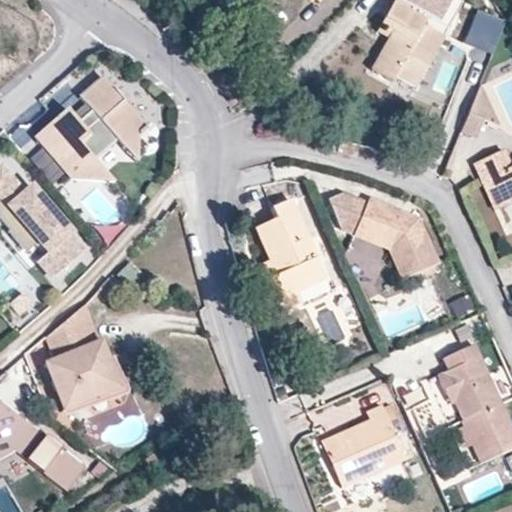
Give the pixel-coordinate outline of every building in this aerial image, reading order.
[(418,79),(440,39),(438,38),(447,22),(437,17),(443,8),(432,2),(433,0),(432,0),(390,0),(391,0),(377,25),(390,32),(386,39),(368,71),(388,81),(391,76),(396,67),(418,79)] [(458,1),(455,0),(432,0),(433,0),(432,2),(443,8),(437,17),(447,22),(458,1)] [(489,51),(502,20),(476,9),(464,41),(489,51)] [(386,39),(390,32),(377,25),(373,32),(386,39)] [(418,79),(396,67),(391,76),(413,88),(418,79)] [(135,136),(144,129),(100,77),(77,96),(83,104),(89,110),(75,122),(69,115),(64,109),(32,136),(68,179),(111,182),(91,159),(114,139),(121,148),(135,136)] [(497,126),(478,85),(467,114),(482,120),(497,126)] [(75,122),(89,110),(83,104),(69,115),(75,122)] [(474,139),(482,120),(467,114),(459,133),(474,139)] [(134,163),(135,136),(121,148),(134,163)] [(511,168),(510,169),(503,152),(474,165),(482,183),(489,180),(502,209),(511,204),(511,168)] [(18,220),(36,241),(45,252),(35,261),(50,278),(80,252),(66,235),(68,233),(28,187),(21,194),(0,169),(0,221),(7,230),(18,220)] [(502,209),(489,180),(482,183),(495,212),(502,209)] [(436,264),(416,219),(367,199),(366,203),(341,193),(327,199),(339,229),(370,242),(388,251),(401,280),(436,264)] [(324,279),(288,200),(270,208),(275,219),(254,228),(268,260),(275,275),(268,278),(278,300),(296,291),(324,279)] [(36,241),(18,220),(7,230),(5,232),(23,252),(36,241)] [(382,263),(388,251),(370,242),(364,255),(382,263)] [(275,275),(268,260),(262,263),(268,278),(275,275)] [(301,303),(296,291),(278,300),(283,311),(301,303)] [(29,304),(20,293),(6,304),(16,315),(29,304)] [(119,389),(100,343),(98,344),(85,305),(45,338),(54,361),(45,365),(63,411),(119,389)] [(500,403),(473,344),(442,359),(447,370),(436,375),(445,394),(449,392),(453,401),(462,421),(500,403)] [(453,401),(449,392),(445,394),(449,403),(453,401)] [(0,461),(18,452),(47,475),(46,477),(66,493),(84,470),(0,403),(0,461)] [(462,426),(471,444),(480,463),(511,448),(511,430),(500,403),(462,421),(460,421),(462,426)] [(404,459),(380,406),(365,412),(368,420),(371,427),(343,439),(340,433),(320,441),(341,487),(404,459)] [(343,439),(371,427),(368,420),(340,433),(343,439)] [(471,444),(462,426),(456,428),(465,447),(471,444)] [(487,511),(511,511),(511,499),(487,511)]
